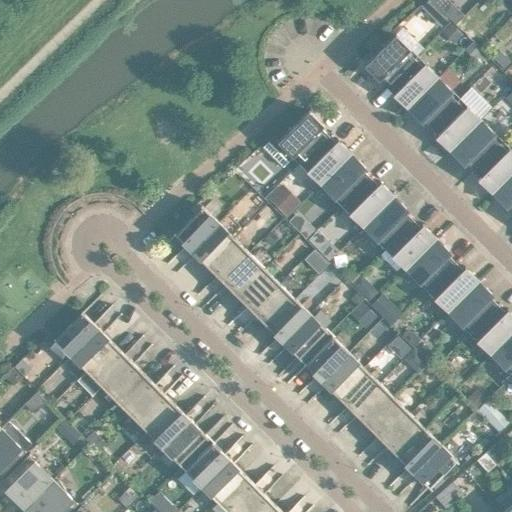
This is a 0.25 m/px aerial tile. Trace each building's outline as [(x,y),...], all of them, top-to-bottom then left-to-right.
[(418,0),(435,16),(443,8),(435,0),(418,0)] [(435,0),(443,8),(447,12),(456,3),(452,0),(435,0)] [(442,10),(434,19),(446,30),(454,21),(442,10)] [(373,64),(380,71),(408,42),(387,21),(355,52),(370,67),(373,64)] [(464,30),(457,38),(465,45),(472,37),(464,30)] [(491,39),(485,46),(495,55),(502,48),(491,39)] [(384,81),(398,95),(430,64),(408,42),(380,71),(386,78),(384,81)] [(415,107),(422,114),(451,85),(430,64),(398,95),(412,110),(415,107)] [(511,79),(508,75),(497,85),(505,93),(511,86),(511,79)] [(426,123),(440,138),(472,106),(451,85),(422,114),(429,120),(426,123)] [(284,144),(290,150),(319,122),(312,115),(315,112),(300,97),(269,128),(265,124),(255,134),(275,154),(284,144)] [(458,149),(464,156),(493,127),(472,106),(440,138),(455,152),(458,149)] [(290,150),(311,171),(343,140),(329,126),(326,128),(319,122),(290,150)] [(468,166),(483,180),(511,150),(511,146),(493,127),(464,156),(471,163),(468,166)] [(311,171),(333,193),(361,164),(354,157),(357,154),(343,140),(311,171)] [(500,192),(507,198),(511,193),(511,150),(483,180),(497,194),(500,192)] [(333,193),(354,214),(385,182),(371,168),(368,171),(361,164),(333,193)] [(273,171),(260,185),(278,202),(291,188),(273,171)] [(354,214),(375,235),(404,206),(397,200),(400,197),(385,182),(354,214)] [(189,189),(182,197),(186,201),(193,193),(189,189)] [(166,220),(182,236),(209,209),(194,193),(193,193),(186,201),(166,220)] [(375,235),(396,256),(428,225),(413,210),(411,213),(404,206),(375,235)] [(182,236),(197,251),(225,224),(209,209),(182,236)] [(300,209),(290,219),(297,225),(306,215),(300,209)] [(262,218),(255,226),(262,232),(269,224),(262,218)] [(197,251),(212,267),(240,239),(225,224),(197,251)] [(396,256),(417,278),(446,249),(439,242),(442,239),(428,225),(396,256)] [(320,228),(311,238),(320,247),(329,237),(320,228)] [(212,267),(228,282),(255,254),(240,239),(212,267)] [(417,278),(439,299),(470,267),(456,253),(453,256),(446,249),(417,278)] [(228,282),(243,297),(270,270),(255,254),(228,282)] [(352,263),(344,272),(350,278),(356,271),(357,267),(352,263)] [(439,299),(460,320),(488,291),(482,284),(484,282),(470,267),(439,299)] [(243,297),(258,312),(286,285),(270,270),(243,297)] [(348,280),(342,286),(347,291),(353,285),(348,280)] [(374,281),(363,293),(372,302),(383,290),(374,281)] [(258,312),(273,328),(301,300),(286,285),(258,312)] [(353,289),(342,300),(357,315),(368,303),(353,289)] [(460,320),(481,341),(511,310),(511,309),(498,295),(495,298),(488,291),(460,320)] [(46,326),(62,342),(89,315),(73,299),(46,326)] [(301,300),(273,328),(289,343),(317,316),(301,300)] [(511,310),(481,341),(502,362),(511,352),(511,310)] [(62,342),(77,357),(104,330),(89,315),(62,342)] [(399,318),(394,323),(404,333),(411,326),(403,318),(399,318)] [(296,351),(312,367),(340,339),(324,323),(296,351)] [(77,357),(92,373),(120,345),(104,330),(77,357)] [(312,367),(328,382),(355,354),(340,339),(312,367)] [(92,373),(107,388),(135,360),(120,345),(92,373)] [(511,352),(502,362),(511,372),(511,352)] [(5,354),(0,358),(0,366),(5,372),(14,364),(5,354)] [(328,382),(343,397),(370,369),(355,354),(328,382)] [(107,388),(123,403),(150,376),(135,360),(107,388)] [(446,360),(439,367),(445,373),(453,366),(446,360)] [(343,397),(358,412),(386,385),(370,369),(343,397)] [(123,403),(138,418),(165,391),(150,376),(123,403)] [(467,376),(457,386),(466,396),(476,385),(467,376)] [(28,379),(17,391),(26,400),(38,387),(28,379)] [(358,412),(373,428),(401,400),(386,385),(358,412)] [(138,418),(153,434),(181,406),(165,391),(138,418)] [(373,428),(389,443),(416,415),(401,400),(373,428)] [(181,406),(153,434),(169,449),(197,422),(181,406)] [(389,443),(404,458),(431,430),(416,415),(389,443)] [(0,455),(17,439),(6,428),(0,418),(0,455)] [(84,418),(77,426),(89,437),(96,430),(84,418)] [(177,457),(192,472),(220,445),(204,429),(177,457)] [(431,430),(404,458),(420,474),(447,446),(431,430)] [(485,431),(477,439),(487,451),(496,443),(485,431)] [(81,434),(77,440),(84,446),(89,441),(81,434)] [(487,451),(477,439),(467,447),(478,459),(487,451)] [(5,487),(14,496),(44,466),(41,463),(43,460),(30,452),(20,442),(0,461),(0,472),(1,473),(0,474),(0,478),(7,485),(5,487)] [(192,472),(207,488),(235,460),(220,445),(192,472)] [(207,488),(223,503),(250,476),(235,460),(207,488)] [(44,466),(14,496),(23,505),(25,504),(33,511),(37,509),(39,511),(46,511),(68,491),(58,480),(50,467),(47,469),(44,466)] [(444,468),(435,476),(446,488),(455,480),(444,468)] [(120,474),(109,486),(117,494),(128,482),(120,474)] [(223,503),(231,511),(244,511),(265,491),(250,476),(223,503)] [(446,488),(435,476),(426,484),(437,496),(446,488)] [(511,511),(511,483),(493,500),(503,511),(511,511)] [(159,486),(150,496),(159,504),(168,495),(159,486)] [(244,511),(274,511),(281,506),(265,491),(244,511)] [(94,511),(95,511),(82,504),(71,494),(52,511),(94,511)] [(145,496),(133,508),(137,511),(151,511),(157,507),(145,496)] [(503,511),(493,500),(479,511),(503,511)]
